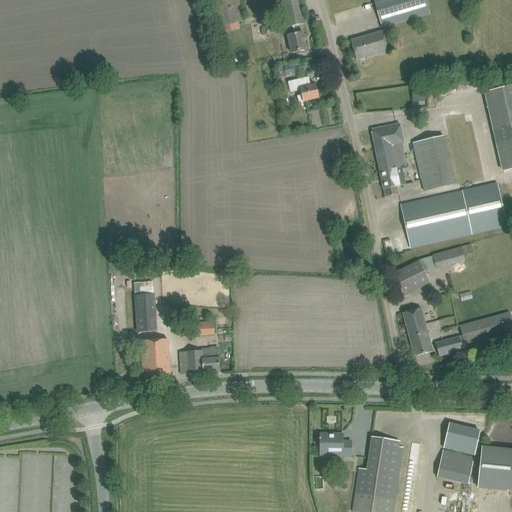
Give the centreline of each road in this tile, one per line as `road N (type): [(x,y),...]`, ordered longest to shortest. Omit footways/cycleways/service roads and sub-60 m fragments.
road 1 (unclassified): [(401,388),(321,0)]
road 2 (tertiary): [(90,408),(251,386),(401,388)]
